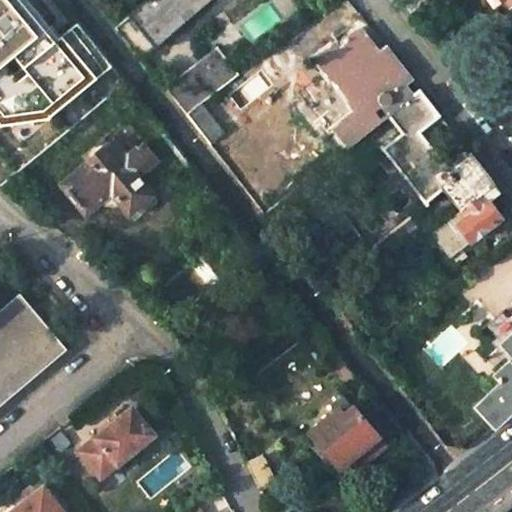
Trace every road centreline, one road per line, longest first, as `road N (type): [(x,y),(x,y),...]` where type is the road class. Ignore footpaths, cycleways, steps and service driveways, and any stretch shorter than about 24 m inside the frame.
road 1 (unclassified): [(365,0),(511,182)]
road 2 (unclassified): [(249,511),(173,359),(138,325)]
road 3 (unclassified): [(138,325),(0,185)]
road 4 (unclassified): [(138,325),(0,442)]
